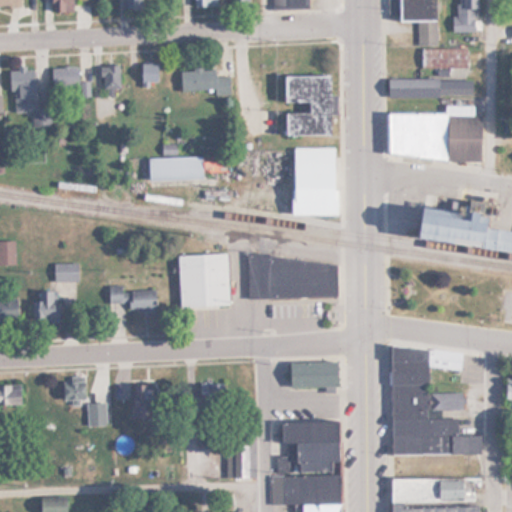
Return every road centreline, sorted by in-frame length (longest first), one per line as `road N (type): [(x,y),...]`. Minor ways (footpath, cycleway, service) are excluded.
road 1 (residential): [(0,356),(260,345),(366,331)]
road 2 (residential): [(364,28),(0,42)]
road 3 (residential): [(366,331),(363,0)]
road 4 (residential): [(367,511),(366,331)]
road 5 (residential): [(366,331),(382,324),(511,343)]
road 6 (residential): [(367,164),(511,182)]
